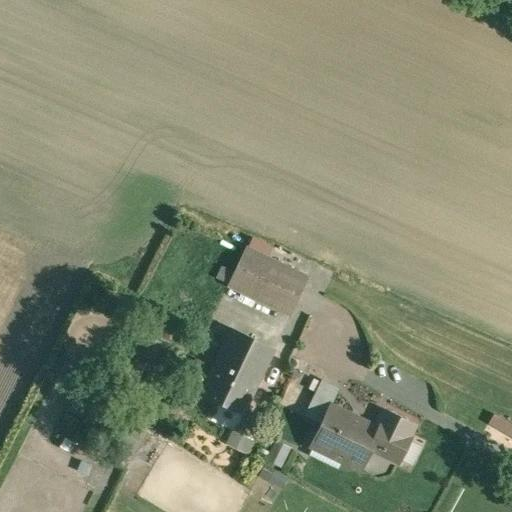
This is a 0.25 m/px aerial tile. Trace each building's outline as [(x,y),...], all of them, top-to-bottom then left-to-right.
[(307,280),(246,250),(229,285),(290,315),(307,280)] [(151,365),(162,342),(135,329),(124,352),(151,365)] [(272,349),(232,330),(232,331),(231,330),(221,352),(262,373),(272,350),(272,349)] [(262,373),(221,352),(200,395),(241,415),(262,373)] [(339,389),(321,380),(304,416),(322,425),(331,407),(339,389)] [(372,427),(331,407),(322,425),(311,446),(360,470),(371,447),(397,459),(407,440),(404,439),(410,425),(386,414),(381,424),(372,427)] [(265,463),(284,472),(295,450),(276,440),(265,463)]
